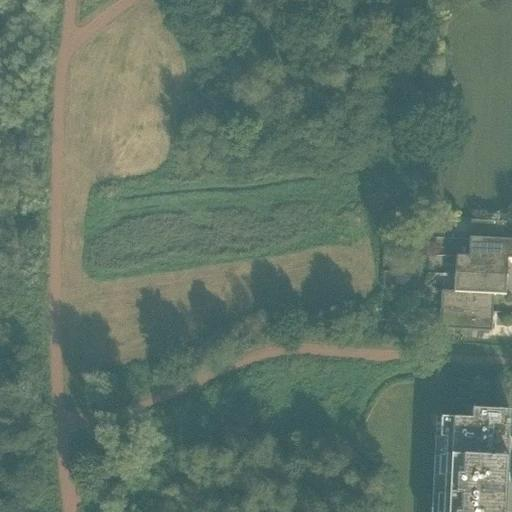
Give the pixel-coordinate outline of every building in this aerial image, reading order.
[(511,222),(470,221),(470,240),(511,241),(511,222)] [(511,241),(470,240),(469,257),(469,258),(508,259),(508,260),(511,260),(511,241)] [(456,256),(455,275),(507,278),(508,260),(508,259),(469,258),(469,257),(456,256)] [(455,275),(454,292),(454,293),(493,295),(493,296),(506,296),(507,278),(455,275)] [(441,292),(441,310),(492,313),(493,296),(493,295),(454,293),(454,292),(441,292)] [(492,313),(441,310),(440,329),(491,332),(492,313)] [(472,422),(436,420),(431,511),(506,511),(511,414),(472,412),(472,422)]
